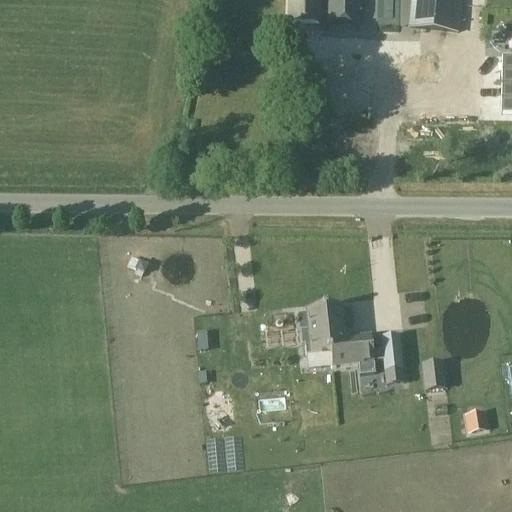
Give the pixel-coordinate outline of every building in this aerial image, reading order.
[(286,0),(287,27),(319,28),(319,0),(286,0)] [(326,0),(325,27),(358,28),(359,0),(326,0)] [(410,0),(408,30),(458,35),(461,0),(410,0)] [(315,55),(312,103),(354,105),(356,80),(366,80),(365,84),(404,86),(405,60),(367,58),(367,62),(357,62),(357,47),(320,45),(319,56),(315,55)] [(511,58),(501,59),(500,116),(511,116),(511,58)] [(426,305),(425,329),(463,331),(464,307),(426,305)] [(308,333),(300,334),(301,348),(304,348),(305,359),(330,356),(331,370),(358,367),(373,366),(373,365),(383,364),(384,374),(402,372),(399,341),(380,343),(382,354),(372,355),(370,338),(343,341),(340,309),(305,312),(308,333)] [(348,309),(347,334),(369,335),(370,310),(348,309)] [(466,328),(487,331),(489,312),(479,311),(478,322),(467,321),(466,328)] [(430,340),(431,364),(458,363),(459,372),(484,371),(483,338),(430,340)] [(440,366),(420,368),(423,393),(443,391),(440,366)] [(484,414),(465,417),(468,434),(486,432),(484,414)]
